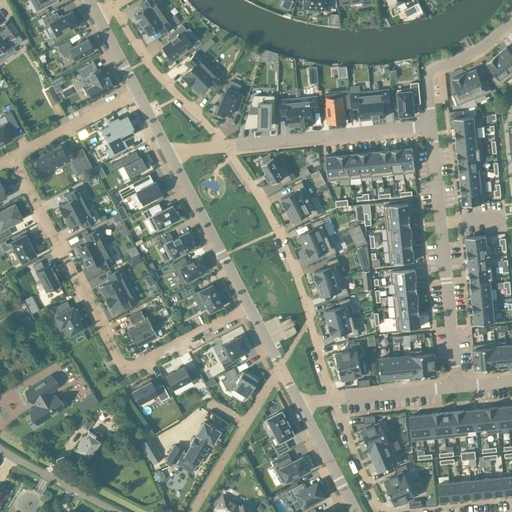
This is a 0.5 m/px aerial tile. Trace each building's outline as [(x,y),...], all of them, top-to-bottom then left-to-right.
[(30,0),(36,11),(58,0),(57,0),(30,0)] [(145,7),(134,15),(136,19),(137,20),(140,24),(140,25),(163,10),(163,9),(160,11),(154,2),(157,0),(156,0),(143,0),(141,2),(145,7)] [(309,12),(318,12),(318,8),(328,8),(328,5),(328,0),(304,0),(304,7),(309,7),(309,12)] [(163,10),(140,25),(141,25),(147,35),(157,28),(161,34),(179,22),(174,15),(169,19),(163,10)] [(56,12),(42,20),(45,25),(50,23),(56,35),(76,24),(74,19),(75,18),(71,11),(59,17),(56,12)] [(330,13),(329,23),(340,24),(338,14),(330,13)] [(0,62),(8,56),(3,50),(4,50),(3,50),(6,48),(7,49),(12,46),(13,47),(23,40),(18,33),(20,33),(19,32),(9,18),(8,18),(0,23),(0,62)] [(186,30),(181,24),(170,33),(174,37),(170,40),(171,41),(162,48),(163,49),(162,50),(166,56),(167,55),(172,60),(192,44),(183,33),(186,30)] [(74,60),(94,50),(87,38),(71,46),(68,40),(57,45),(63,57),(71,53),(74,60)] [(511,54),(506,47),(496,54),(511,74),(511,54)] [(48,50),(38,55),(40,59),(50,54),(48,50)] [(191,66),(180,77),(186,83),(187,82),(190,84),(209,65),(196,52),(186,61),(191,66)] [(504,83),(502,81),(511,74),(496,54),(493,56),(492,55),(487,58),(488,60),(487,62),(496,74),(492,78),(499,87),(504,83)] [(90,62),(76,70),(77,71),(76,71),(78,74),(81,79),(89,75),(94,84),(86,88),(88,93),(89,96),(91,98),(107,90),(113,87),(113,86),(109,79),(103,78),(100,71),(99,69),(98,69),(97,70),(93,62),(93,61),(90,62)] [(209,65),(190,84),(192,87),(191,88),(197,94),(208,83),(212,88),(222,78),(209,65)] [(316,66),(308,67),(310,84),(318,83),(317,66),(316,66)] [(346,66),(338,67),(338,68),(339,78),(348,77),(347,68),(346,66)] [(476,68),(464,73),(474,98),(491,91),(487,80),(482,83),(476,68)] [(464,73),(453,78),(458,92),(453,95),(457,105),(474,98),(464,73)] [(420,100),(418,82),(410,83),(411,88),(397,89),(400,116),(414,114),(413,100),(420,100)] [(373,118),(370,90),(359,92),(358,86),(351,86),(353,106),(360,105),(361,120),(369,119),(369,118),(372,118),(373,118)] [(220,104),(217,112),(223,115),(224,113),(229,115),(234,104),(240,106),(244,95),(226,88),(223,96),(221,95),(218,103),(220,104)] [(342,97),(326,98),(328,122),(345,121),(344,108),(351,107),(349,89),(341,90),(342,97)] [(381,90),(370,90),(373,118),(374,118),(379,117),(380,117),(385,117),(383,103),(390,103),(389,89),(381,90)] [(245,127),(244,128),(271,126),(271,115),(274,115),(275,96),(254,95),(252,105),(259,105),(259,114),(249,114),(245,127)] [(317,96),(298,98),(301,125),(305,124),(305,126),(313,125),(312,112),(319,111),(317,96)] [(298,98),(280,100),(281,113),(288,113),(289,126),(301,125),(298,98)] [(3,125),(3,124),(0,126),(0,144),(11,139),(6,131),(11,128),(11,129),(18,126),(10,112),(4,115),(8,122),(3,125)] [(453,118),(455,129),(477,127),(476,115),(453,118)] [(133,133),(130,127),(132,127),(130,123),(126,116),(118,120),(117,118),(115,119),(110,122),(108,123),(109,125),(101,129),(114,154),(108,157),(108,158),(128,148),(127,147),(122,139),(133,133)] [(477,127),(455,129),(456,140),(480,138),(480,137),(478,137),(477,127)] [(480,138),(456,140),(457,151),(481,148),(480,138)] [(92,167),(82,148),(71,153),(67,146),(62,149),(61,145),(35,158),(43,174),(73,158),(80,173),(92,167)] [(413,148),(401,149),(404,173),(415,172),(413,148)] [(481,148),(457,151),(458,161),(482,159),(481,148)] [(401,149),(391,150),(393,174),(404,173),(401,149)] [(391,150),(380,151),(382,175),(393,174),(391,150)] [(135,151),(110,164),(114,171),(123,166),(129,177),(146,168),(140,156),(138,157),(135,151)] [(380,151),(369,152),(371,176),(382,175),(380,151)] [(369,152),(358,153),(361,177),(371,176),(369,152)] [(358,153),(348,154),(350,179),(361,177),(358,153)] [(348,154),(337,155),(339,180),(350,179),(348,154)] [(326,162),(324,162),(324,170),(327,169),(328,181),(339,180),(337,155),(326,156),(326,162)] [(264,163),(262,164),(266,172),(265,172),(269,179),(270,178),(273,183),(279,180),(282,185),(292,179),(283,165),(279,167),(273,157),(270,159),(269,157),(263,161),(264,163)] [(482,159),(458,161),(459,172),(481,170),(480,160),(483,159),(482,159)] [(307,167),(299,172),(303,177),(310,173),(307,167)] [(315,180),(322,176),(319,170),(311,174),(315,180)] [(481,170),(459,172),(460,183),(485,181),(485,180),(482,180),(481,170)] [(141,178),(118,190),(122,199),(131,195),(136,206),(137,206),(142,204),(156,197),(159,195),(161,194),(162,194),(155,181),(145,186),(141,178)] [(282,201),(280,202),(283,207),(285,206),(287,210),(310,197),(302,181),(297,184),(292,186),(294,192),(285,197),(281,199),(282,201)] [(485,181),(460,183),(461,194),(486,191),(485,181)] [(85,204),(80,194),(83,193),(79,187),(67,193),(70,198),(58,205),(64,216),(85,204)] [(486,191),(461,194),(462,205),(485,203),(483,192),(486,192),(486,191)] [(113,192),(109,194),(114,204),(119,202),(113,192)] [(310,197),(287,210),(292,221),(306,214),(309,219),(315,216),(319,214),(310,197)] [(0,239),(12,234),(8,227),(23,219),(14,202),(0,209),(0,239)] [(408,203),(384,205),(385,217),(409,215),(408,203)] [(85,205),(64,216),(65,219),(64,219),(68,227),(81,220),(84,226),(96,220),(93,213),(90,215),(85,205)] [(143,211),(142,211),(146,219),(147,219),(153,230),(159,228),(160,229),(166,226),(165,224),(179,217),(176,211),(174,212),(171,206),(158,212),(154,205),(143,211)] [(118,214),(112,217),(115,222),(121,219),(118,214)] [(409,215),(385,217),(386,228),(410,226),(409,215)] [(301,236),(298,237),(301,243),(303,242),(304,246),(329,235),(322,218),(311,223),(313,228),(300,234),(301,236)] [(410,226),(386,228),(387,240),(412,237),(410,226)] [(88,241),(77,247),(82,257),(82,258),(106,245),(98,228),(85,235),(88,241)] [(178,236),(172,239),(169,233),(156,240),(159,247),(163,245),(169,258),(192,246),(189,241),(191,240),(187,232),(178,237),(178,236)] [(5,241),(0,243),(0,245),(3,252),(13,247),(21,262),(36,255),(25,234),(10,241),(10,242),(6,244),(5,241)] [(306,249),(304,250),(306,256),(308,255),(309,257),(324,251),(326,257),(329,255),(334,254),(336,252),(329,235),(304,246),(306,249)] [(485,235),(466,237),(467,248),(487,246),(485,235)] [(412,237),(387,240),(388,251),(413,249),(412,237)] [(106,245),(82,258),(82,259),(83,259),(85,263),(85,264),(86,264),(88,268),(100,262),(103,268),(115,262),(106,245)] [(367,246),(356,249),(358,255),(368,252),(367,246)] [(487,246),(467,248),(468,259),(490,257),(489,246),(487,246)] [(413,249),(388,251),(390,263),(414,261),(413,249)] [(184,257),(171,264),(181,282),(205,270),(203,266),(205,265),(200,256),(187,263),(184,257)] [(490,257),(468,259),(469,270),(491,267),(490,257)] [(339,264),(337,258),(326,261),(328,266),(313,271),(314,274),(312,274),(314,281),(316,280),(317,283),(340,276),(337,265),(339,264)] [(56,277),(53,271),(49,264),(43,267),(40,261),(32,266),(46,292),(60,284),(56,278),(56,277)] [(491,267),(469,270),(470,280),(490,278),(492,278),(491,267)] [(111,280),(98,287),(102,295),(103,294),(105,297),(129,285),(120,268),(108,274),(111,280)] [(415,269),(390,271),(392,283),(416,281),(415,269)] [(348,293),(343,275),(340,276),(317,283),(321,295),(335,291),(337,297),(348,293)] [(490,278),(470,280),(471,291),(491,289),(490,278)] [(371,279),(363,280),(364,290),(372,289),(371,279)] [(416,281),(392,283),(392,284),(394,283),(395,294),(417,292),(416,281)] [(196,292),(201,301),(203,300),(209,312),(222,305),(211,284),(196,292)] [(129,285),(105,297),(106,300),(105,301),(109,308),(122,302),(125,308),(138,301),(129,285)] [(191,287),(181,293),(184,298),(194,293),(191,287)] [(157,288),(151,291),(154,297),(160,294),(157,288)] [(491,289),(471,291),(472,302),(492,300),(491,289)] [(395,294),(393,294),(394,306),(418,303),(417,292),(395,294)] [(354,316),(349,298),(338,301),(340,307),(325,311),(328,323),(354,316)] [(492,300),(472,302),(473,313),(498,310),(497,299),(492,300)] [(72,307),(70,309),(66,301),(52,309),(55,316),(60,326),(65,324),(70,333),(82,327),(77,317),(79,316),(76,309),(73,310),(72,307)] [(418,303),(394,306),(395,317),(419,315),(418,303)] [(135,326),(127,331),(133,342),(143,337),(146,342),(157,336),(146,316),(144,317),(140,310),(128,317),(132,324),(133,323),(135,326)] [(498,310),(473,313),(475,324),(497,322),(496,311),(498,311),(498,310)] [(29,315),(21,320),(26,328),(34,324),(29,315)] [(419,315),(395,317),(396,329),(421,326),(419,315)] [(354,316),(328,323),(331,335),(346,331),(347,337),(359,334),(354,316)] [(282,327),(293,322),(291,317),(280,323),(282,327)] [(294,326),(283,331),(286,336),(297,331),(294,326)] [(221,346),(227,357),(228,359),(228,360),(221,363),(224,369),(237,363),(234,357),(248,350),(240,336),(221,346)] [(335,353),(339,366),(359,361),(356,349),(361,348),(359,341),(347,344),(349,350),(335,353)] [(508,366),(505,341),(495,342),(497,367),(508,366)] [(497,367),(495,342),(484,344),(486,368),(497,367)] [(486,368),(484,344),(473,345),(475,369),(486,368)] [(424,374),(422,350),(411,351),(413,375),(424,374)] [(422,350),(424,374),(435,373),(433,353),(423,354),(422,350)] [(413,375),(411,351),(411,355),(401,356),(403,376),(413,375)] [(403,376),(401,356),(390,357),(392,377),(403,376)] [(392,377),(390,357),(379,359),(381,378),(392,377)] [(362,374),(359,361),(339,366),(342,379),(362,374)] [(165,375),(173,389),(190,380),(192,383),(198,380),(193,369),(186,372),(183,366),(165,375)] [(243,371),(242,371),(237,374),(233,367),(222,373),(225,378),(221,380),(226,391),(232,388),(246,396),(256,380),(243,372),(243,371)] [(50,376),(26,391),(33,402),(35,400),(38,406),(34,408),(42,421),(62,408),(55,395),(51,397),(48,392),(57,387),(50,376)] [(160,401),(169,397),(162,384),(154,389),(150,381),(132,391),(139,403),(156,394),(160,401)] [(93,394),(85,398),(90,406),(97,401),(93,394)] [(509,426),(507,406),(496,407),(498,432),(499,432),(498,427),(509,426)] [(498,432),(496,407),(485,408),(488,433),(498,432)] [(488,433),(485,408),(474,409),(476,429),(487,428),(487,433),(488,433)] [(282,409),(267,418),(280,443),(281,442),(282,445),(275,448),(278,454),(290,448),(285,440),(296,435),(282,409)] [(476,429),(474,409),(464,410),(466,435),(467,435),(466,430),(476,429)] [(466,435),(464,410),(453,411),(455,436),(466,435)] [(455,436),(453,411),(442,412),(445,437),(455,436)] [(445,437),(442,412),(431,413),(434,438),(445,437)] [(434,438),(431,413),(421,414),(423,439),(434,438)] [(423,439),(421,414),(409,416),(412,441),(423,439)] [(375,415),(363,416),(363,423),(375,422),(375,415)] [(79,424),(86,429),(92,421),(85,416),(79,424)] [(361,430),(366,441),(390,431),(385,420),(361,430)] [(175,445),(167,458),(174,463),(177,459),(193,469),(196,465),(197,465),(201,458),(203,457),(207,451),(206,449),(210,442),(212,443),(219,431),(214,428),(210,425),(209,425),(204,422),(203,424),(200,424),(197,430),(197,432),(196,434),(198,435),(196,438),(195,437),(191,443),(192,444),(186,454),(182,451),(183,450),(175,445)] [(85,456),(87,457),(99,439),(100,437),(101,435),(100,433),(98,432),(96,432),(94,432),(93,434),(89,431),(76,449),(81,453),(81,454),(82,455),(82,456),(83,456),(84,456),(85,456)] [(390,431),(366,441),(370,451),(392,441),(388,442),(384,433),(390,431)] [(139,444),(149,460),(150,459),(159,454),(159,453),(150,437),(139,444)] [(396,451),(392,441),(370,451),(374,461),(396,451)] [(393,453),(397,452),(396,451),(374,461),(378,471),(397,463),(393,453)] [(159,454),(150,459),(153,464),(162,459),(159,454)] [(283,483),(310,469),(306,462),(304,463),(301,457),(288,464),(283,455),(272,461),(283,483)] [(395,469),(397,474),(384,480),(389,492),(413,482),(406,464),(395,469)] [(511,493),(511,475),(503,477),(505,495),(511,493)] [(505,495),(503,477),(492,478),(494,496),(505,495)] [(494,496),(492,478),(481,479),(483,497),(494,496)] [(483,497),(481,479),(471,480),(472,498),(483,497)] [(472,498),(471,480),(460,481),(462,499),(472,498)] [(462,499),(460,481),(449,482),(451,500),(462,499)] [(297,482),(287,487),(288,490),(299,485),(297,482)] [(418,494),(413,482),(389,492),(394,504),(418,494)] [(451,500),(449,482),(438,483),(440,501),(451,500)] [(288,490),(285,492),(289,500),(291,499),(293,503),(300,499),(304,506),(324,495),(317,483),(306,489),(302,483),(299,485),(288,490)] [(250,511),(248,510),(249,509),(242,504),(241,506),(237,504),(223,496),(215,508),(220,511),(250,511)]
